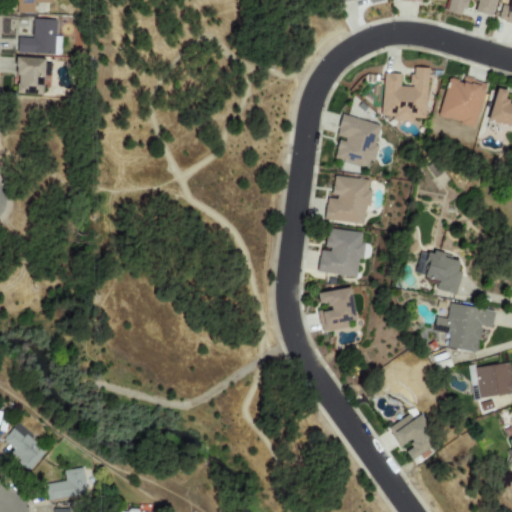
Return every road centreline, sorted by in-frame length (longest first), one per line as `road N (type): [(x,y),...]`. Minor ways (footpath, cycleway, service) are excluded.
road 1 (residential): [(352,48),(310,98),(284,297),(300,357),(408,511)]
road 2 (residential): [(511,61),(410,34),(352,48)]
